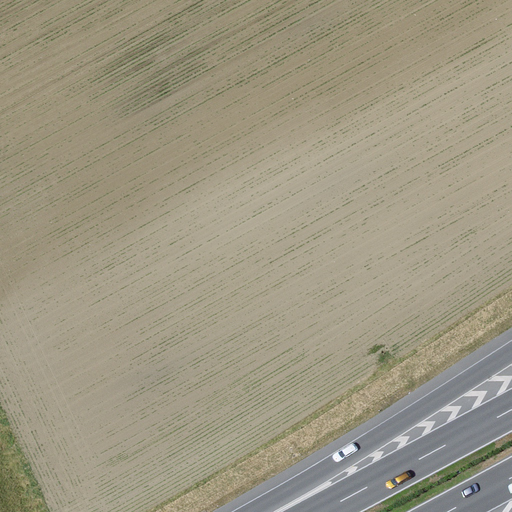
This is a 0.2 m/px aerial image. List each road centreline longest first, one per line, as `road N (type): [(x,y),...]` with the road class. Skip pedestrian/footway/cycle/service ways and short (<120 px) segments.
road 1 (motorway): [(511,352),(270,511)]
road 2 (motorway): [(511,409),(320,511)]
